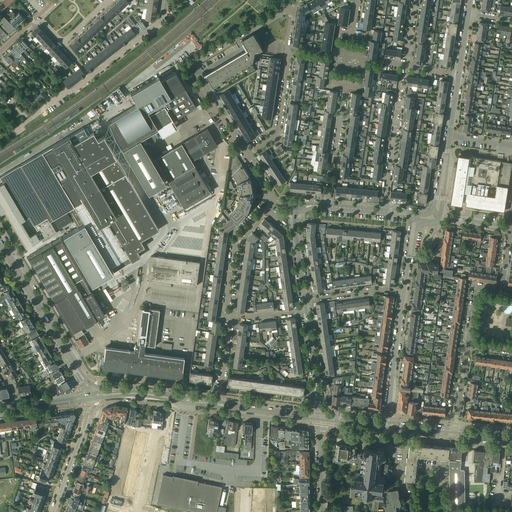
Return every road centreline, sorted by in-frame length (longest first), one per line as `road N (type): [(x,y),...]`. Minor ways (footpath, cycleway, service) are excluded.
road 1 (tertiary): [(89,396),(0,239)]
road 2 (residential): [(384,212),(404,65)]
road 3 (unknown): [(141,286),(194,291),(213,203)]
road 4 (residential): [(231,315),(224,309),(233,245),(274,199)]
road 5 (residential): [(387,425),(404,292)]
road 6 (residential): [(138,511),(154,431),(166,433),(173,397)]
road 7 (residential): [(246,156),(278,132),(288,47)]
road 8 (residential): [(326,206),(344,84)]
road 9 (residential): [(53,511),(89,396)]
